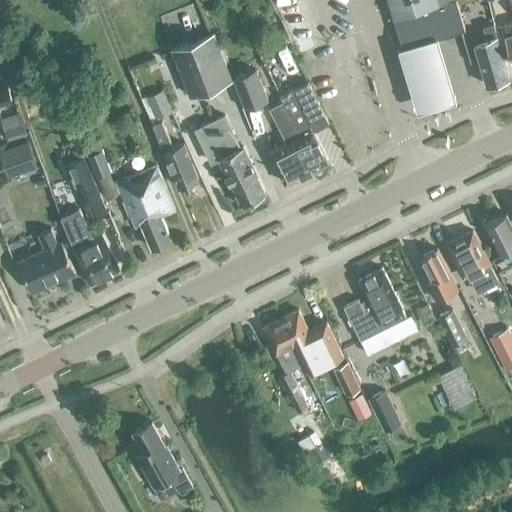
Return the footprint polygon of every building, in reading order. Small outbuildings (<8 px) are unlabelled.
[(393,16),(402,46),(435,37),(435,38),(441,37),(465,29),(456,0),(389,0),(394,16),(393,16)] [(493,23),(482,27),(486,39),(477,43),(481,58),(480,59),(487,85),(509,77),(493,23)] [(231,79),(213,32),(172,48),(190,95),(231,79)] [(459,100),(441,37),(435,38),(435,37),(402,46),(396,48),(415,113),(459,100)] [(233,76),(245,109),(269,99),(256,67),(233,76)] [(0,102),(15,98),(10,81),(0,84),(0,102)] [(308,81),(280,95),(283,101),(289,113),(290,113),(301,135),(292,140),(296,147),(300,145),(312,169),(328,161),(313,130),(329,122),(308,81)] [(156,118),(171,112),(162,90),(147,96),(156,118)] [(270,151),(286,183),(312,169),(300,145),(296,147),(292,140),(301,135),(290,113),(289,113),(283,101),(270,107),(288,142),(270,151)] [(7,137),(26,132),(20,112),(1,118),(7,137)] [(257,174),(243,146),(238,135),(235,137),(225,115),(197,128),(212,162),(219,158),(233,187),(234,187),(243,205),(266,194),(257,175),(257,174)] [(162,120),(153,123),(179,186),(198,178),(184,142),(173,147),(162,120)] [(0,153),(8,177),(37,167),(28,141),(0,151),(0,153)] [(108,212),(84,156),(66,163),(90,219),(108,212)] [(156,165),(124,178),(116,181),(129,215),(131,214),(136,225),(142,223),(152,247),(171,239),(161,215),(174,210),(156,165)] [(45,178),(37,181),(40,188),(47,186),(45,178)] [(79,207),(60,217),(73,246),(91,283),(120,268),(102,232),(94,236),(79,207)] [(511,225),(506,213),(485,224),(500,254),(510,249),(511,252),(511,225)] [(32,291),(76,272),(62,241),(57,243),(51,228),(38,234),(45,248),(18,260),(32,291)] [(463,275),(464,278),(469,276),(477,293),(499,282),(489,262),(483,250),(473,230),(447,243),(459,268),(463,275)] [(419,256),(432,280),(428,282),(436,299),(457,288),(437,248),(419,256)] [(358,279),(368,298),(361,302),(359,298),(344,306),(360,339),(406,316),(382,267),(358,279)] [(428,321),(435,318),(428,303),(421,307),(428,321)] [(298,309),(279,318),(293,344),(303,364),(308,361),(312,369),(338,357),(323,328),(310,334),(298,309)] [(452,344),(467,337),(452,309),(438,316),(452,344)] [(279,318),(263,326),(276,353),(281,363),(286,372),(279,376),(297,411),(308,406),(290,371),(303,364),(293,344),(279,318)] [(489,336),(506,370),(511,367),(511,335),(508,327),(489,336)] [(347,393),(360,387),(348,361),(334,367),(347,393)] [(439,374),(455,409),(476,399),(459,365),(439,374)] [(385,391),(369,399),(384,430),(401,422),(385,391)] [(153,484),(169,475),(180,494),(194,486),(183,467),(180,469),(167,445),(165,445),(152,421),(133,431),(143,450),(136,453),(153,484)] [(307,437),(299,441),(305,451),(309,448),(320,442),(315,432),(307,437)] [(320,442),(309,448),(317,461),(321,459),(328,455),(320,442)]
